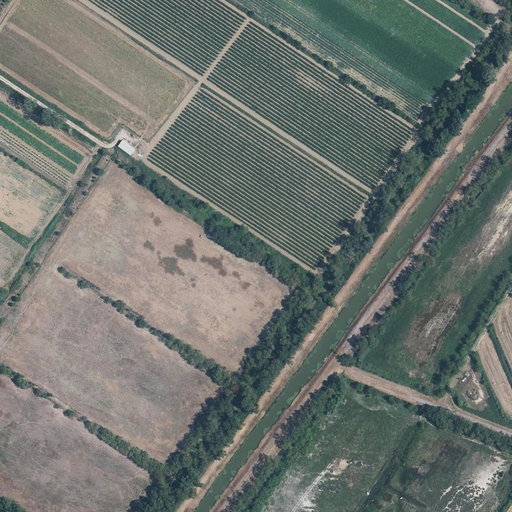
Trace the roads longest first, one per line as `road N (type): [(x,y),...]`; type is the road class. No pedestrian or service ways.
road 1 (track): [(511,426),(335,368),(511,129)]
road 2 (track): [(160,158),(122,133),(104,146),(0,77)]
